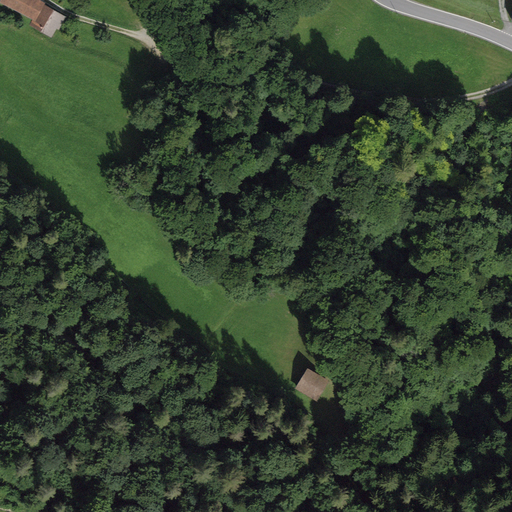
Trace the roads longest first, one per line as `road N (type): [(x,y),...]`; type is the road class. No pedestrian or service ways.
road 1 (track): [(0,313),(325,511)]
road 2 (track): [(511,79),(419,100),(311,79),(220,0)]
road 3 (tertiary): [(511,43),(387,0)]
road 4 (track): [(133,0),(149,20),(149,32),(139,34),(69,12)]
